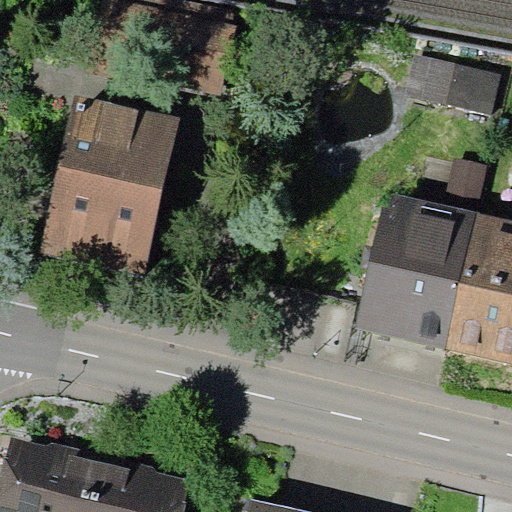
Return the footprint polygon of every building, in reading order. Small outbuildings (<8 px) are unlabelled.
[(457,63),(416,54),(407,93),(450,103),(449,105),(492,115),(503,69),(458,59),(457,63)] [(180,117),(76,94),(41,249),(145,272),(180,117)] [(488,165),(455,157),(445,202),(478,210),(488,165)] [(408,337),(447,346),(478,210),(445,202),(394,191),(391,205),(384,203),(356,325),(408,337)] [(511,217),(478,210),(447,346),(493,357),(511,360),(511,217)] [(343,363),(356,301),(323,294),(310,356),(343,363)] [(85,511),(99,452),(53,441),(52,446),(10,436),(0,482),(0,511),(85,511)] [(156,465),(99,452),(85,511),(182,511),(190,479),(155,470),(156,465)] [(247,511),(316,511),(251,497),(247,511)]
